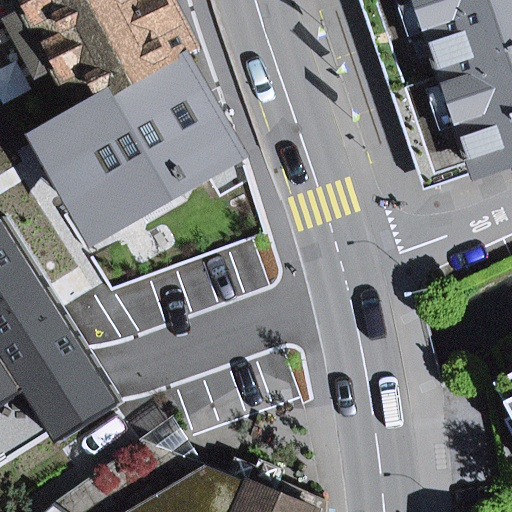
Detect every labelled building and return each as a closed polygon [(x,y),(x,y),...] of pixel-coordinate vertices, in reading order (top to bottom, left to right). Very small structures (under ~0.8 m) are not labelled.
[(184,60),(196,51),(170,0),(3,0),(6,3),(13,15),(0,23),(0,58),(22,95),(45,131),(61,122),(64,127),(184,60)] [(478,166),(437,180),(403,77),(376,0),(362,0),(426,190),(480,172),(480,171),(478,166)] [(478,166),(480,171),(511,159),(511,0),(376,0),(403,77),(437,180),(478,166)] [(0,23),(13,15),(6,3),(0,6),(0,23)] [(241,158),(244,156),(235,142),(198,82),(184,60),(64,127),(42,139),(84,216),(100,207),(112,231),(168,199),(180,220),(250,186),(241,158)] [(22,95),(0,108),(0,164),(9,159),(5,154),(45,131),(22,95)] [(69,305),(0,354),(0,421),(59,505),(144,443),(142,440),(172,419),(14,168),(0,177),(0,247),(16,236),(19,241),(0,254),(0,297),(40,269),(44,275),(0,306),(0,344),(65,299),(69,305)] [(225,377),(295,350),(243,218),(173,245),(199,311),(185,316),(199,352),(213,346),(225,377)] [(511,377),(498,385),(511,411),(511,419),(508,421),(511,428),(511,377)] [(321,511),(322,508),(278,488),(281,480),(284,470),(262,460),(257,467),(236,459),(227,478),(144,443),(59,505),(67,511),(321,511)] [(332,511),(334,503),(281,480),(278,488),(322,508),(321,511),(332,511)]
